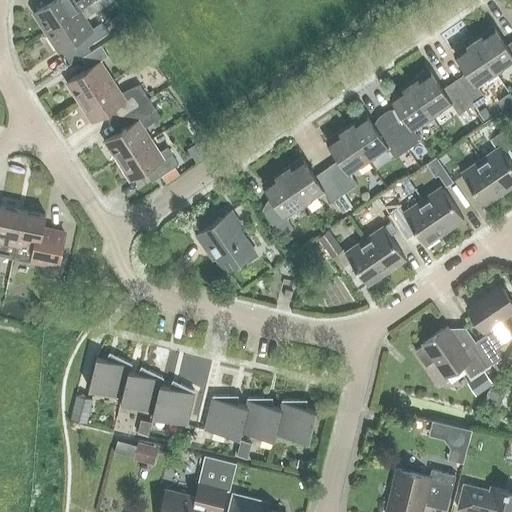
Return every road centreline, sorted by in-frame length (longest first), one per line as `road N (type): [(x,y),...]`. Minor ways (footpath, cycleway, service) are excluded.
road 1 (residential): [(111,238),(456,0)]
road 2 (residential): [(358,332),(309,335),(142,292),(109,252),(111,238)]
road 3 (residential): [(326,511),(362,362),(358,332)]
road 4 (residential): [(510,234),(358,332)]
road 5 (residential): [(111,238),(33,130)]
